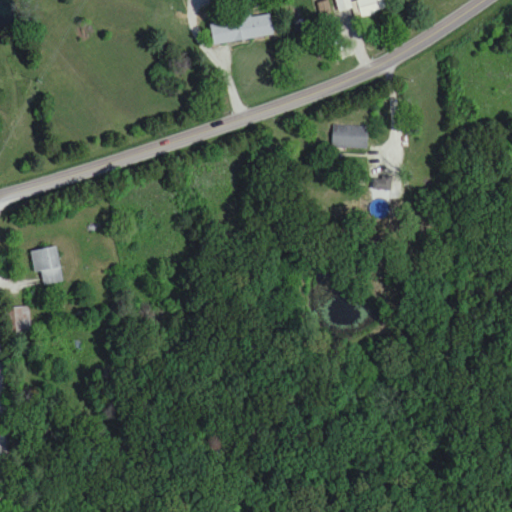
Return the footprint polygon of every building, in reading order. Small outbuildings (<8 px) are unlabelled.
[(335,0),(339,13),(352,9),(349,0),(335,0)] [(390,10),(386,0),(361,0),(356,2),(360,18),(390,10)] [(212,47),(273,36),(269,16),(251,20),(250,15),(208,22),(212,47)] [(367,125),(332,125),(332,148),(367,148),(367,125)] [(372,188),(390,192),(393,180),(375,176),(372,188)] [(34,276),(41,275),(42,285),(63,282),(57,246),(31,250),(34,276)] [(31,334),(31,307),(9,307),(9,334),(31,334)]
